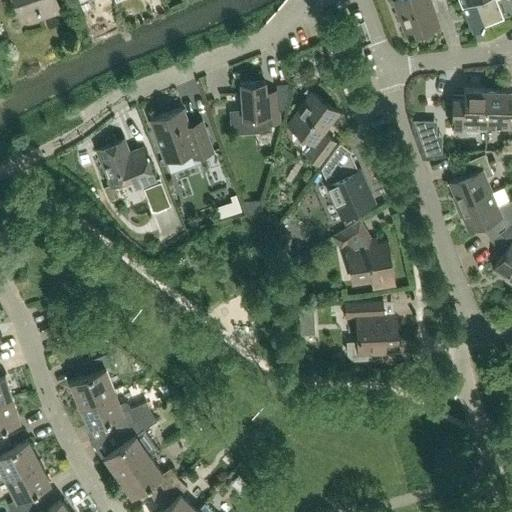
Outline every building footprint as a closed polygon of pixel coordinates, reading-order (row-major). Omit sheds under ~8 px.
[(60,11),(56,0),(14,0),(19,12),(36,7),(40,18),(60,11)] [(94,6),(91,0),(78,0),(82,10),(94,6)] [(448,7),(445,0),(393,0),(404,31),(413,28),(415,34),(440,25),(435,12),(448,7)] [(459,0),(472,34),(482,31),(484,25),(483,22),(502,14),(496,0),(459,0)] [(280,122),(278,90),(266,91),(266,81),(241,82),(242,109),(229,109),(230,127),(237,133),(272,131),(271,123),(280,122)] [(486,125),(487,89),(464,88),(463,101),(452,101),(451,126),(463,126),(463,124),(486,125)] [(511,102),(510,103),(511,90),(487,89),(486,125),(509,126),(509,130),(511,130),(511,102)] [(318,164),(335,141),(323,132),(338,112),(311,91),(287,124),(314,143),(306,155),(318,164)] [(213,150),(202,119),(189,124),(183,107),(151,118),(165,160),(196,149),(199,155),(213,150)] [(432,136),(432,121),(414,120),(419,135),(432,136)] [(136,188),(142,185),(152,209),(156,210),(170,204),(159,178),(156,179),(142,145),(129,150),(124,137),(96,149),(111,185),(132,177),(136,188)] [(341,217),(374,202),(351,151),(338,145),(321,168),(328,183),(327,184),(341,217)] [(492,192),(486,178),(494,175),(485,153),(458,164),(462,176),(449,181),(458,205),(492,192)] [(111,185),(104,188),(109,199),(118,196),(113,184),(111,185)] [(490,239),(511,222),(511,199),(497,205),(492,192),(458,205),(468,229),(479,224),(490,239)] [(240,209),(238,202),(236,197),(220,202),(221,208),(223,214),(240,209)] [(261,198),(245,199),(245,201),(246,211),(249,214),(256,215),(261,198)] [(393,283),(387,242),(386,239),(376,240),(376,235),(370,236),(360,219),(332,235),(340,247),(345,244),(348,248),(353,281),(372,278),(374,287),(393,283)] [(511,222),(490,239),(502,254),(493,268),(511,280),(511,222)] [(398,350),(396,314),(383,315),(382,299),(345,301),(346,317),(356,317),(357,339),(353,339),(347,345),(347,352),(354,358),(370,357),(370,351),(398,350)] [(114,389),(105,367),(114,363),(110,351),(80,363),(84,374),(69,380),(78,403),(114,389)] [(0,400),(12,396),(5,373),(0,374),(0,400)] [(110,432),(151,410),(146,400),(123,410),(114,389),(78,403),(88,426),(103,420),(110,432)] [(0,439),(9,435),(4,425),(20,420),(12,396),(0,400),(0,439)] [(149,453),(140,441),(145,438),(145,434),(142,429),(157,420),(151,410),(110,432),(117,445),(103,455),(117,475),(149,453)] [(39,460),(28,438),(13,446),(9,435),(0,439),(0,480),(5,478),(39,460)] [(162,472),(149,453),(117,475),(131,495),(145,486),(155,497),(179,476),(170,467),(162,472)] [(36,490),(50,482),(39,460),(5,478),(16,499),(7,503),(12,511),(21,511),(42,499),(36,490)] [(194,511),(197,509),(180,493),(187,486),(179,476),(155,497),(164,508),(160,511),(194,511)] [(70,511),(61,499),(48,509),(42,499),(21,511),(70,511)] [(215,511),(204,501),(197,509),(194,511),(215,511)]
